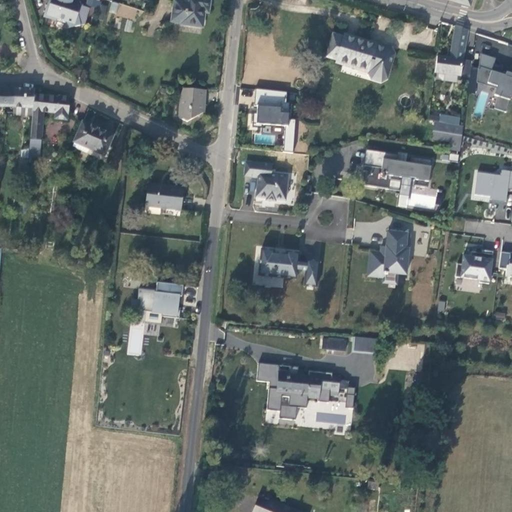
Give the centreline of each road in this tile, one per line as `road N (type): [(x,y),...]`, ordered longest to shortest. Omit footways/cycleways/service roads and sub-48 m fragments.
road 1 (unclassified): [(186,511),(216,211)]
road 2 (residential): [(34,79),(221,155)]
road 3 (residential): [(221,155),(237,0)]
